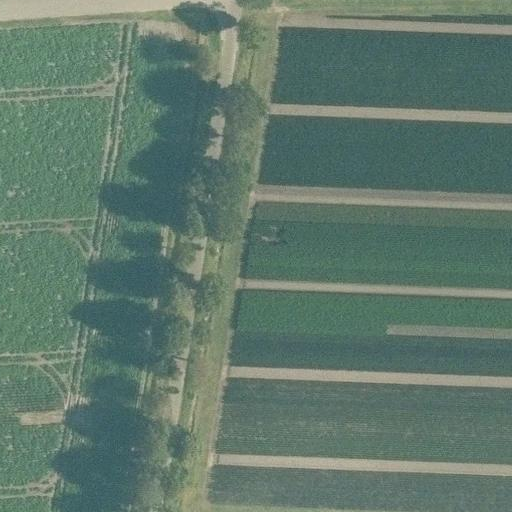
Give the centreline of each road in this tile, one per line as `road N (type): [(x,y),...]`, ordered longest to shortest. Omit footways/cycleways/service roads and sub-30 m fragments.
road 1 (unclassified): [(158,511),(238,0)]
road 2 (unknown): [(124,0),(0,13)]
